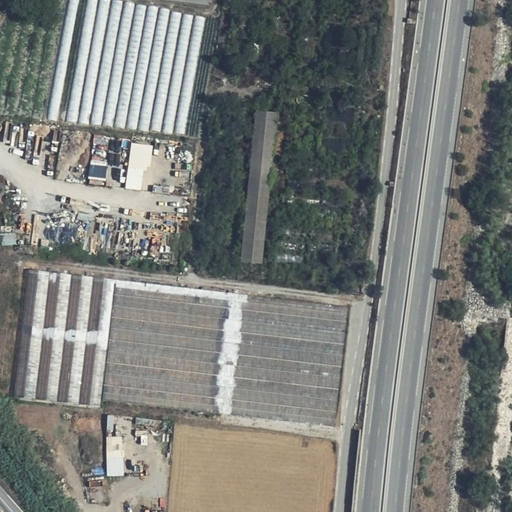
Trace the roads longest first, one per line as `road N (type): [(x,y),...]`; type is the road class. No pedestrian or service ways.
road 1 (unclassified): [(403,0),(337,511)]
road 2 (trunk): [(394,511),(459,0)]
road 3 (trunk): [(435,0),(370,511)]
